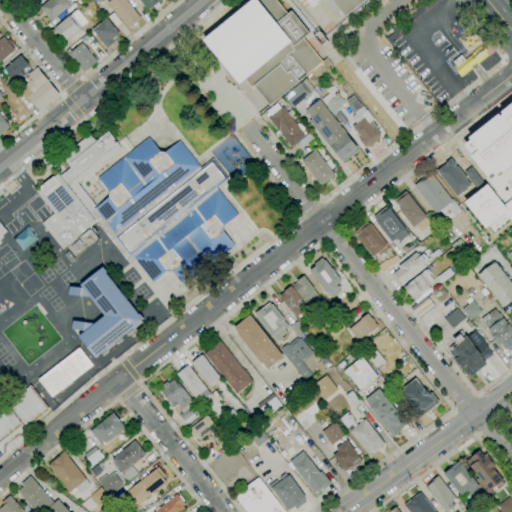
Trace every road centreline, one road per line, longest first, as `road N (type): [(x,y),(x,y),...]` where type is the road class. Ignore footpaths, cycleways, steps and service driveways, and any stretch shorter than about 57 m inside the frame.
road 1 (residential): [(511,73),(117,378),(0,481)]
road 2 (residential): [(250,129),(511,453)]
road 3 (residential): [(204,0),(0,167)]
road 4 (secondary): [(511,387),(342,511)]
road 5 (residential): [(117,378),(224,511)]
road 6 (residential): [(2,0),(85,99)]
